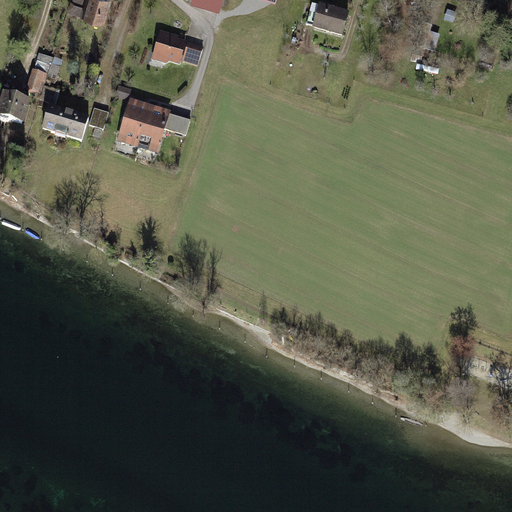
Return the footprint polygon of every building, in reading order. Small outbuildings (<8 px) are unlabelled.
[(83,15),(86,0),(72,0),(69,11),(83,15)] [(110,0),(86,0),(83,15),(82,18),(103,24),(110,0)] [(350,15),(319,6),(312,28),(344,37),(350,15)] [(187,38),(160,32),(153,58),(180,65),(187,38)] [(204,47),(188,43),(183,62),(199,66),(204,47)] [(60,76),(64,61),(41,55),(37,70),(60,76)] [(47,76),(32,71),(25,90),(41,95),(47,76)] [(131,89),(119,85),(116,96),(128,100),(131,89)] [(30,102),(3,95),(0,104),(0,117),(23,125),(30,102)] [(171,114),(130,101),(117,143),(158,156),(166,129),(171,114)] [(90,119),(49,108),(42,132),(82,144),(90,119)] [(109,112),(94,108),(90,124),(104,128),(109,112)] [(191,120),(171,114),(166,129),(186,135),(191,120)]
